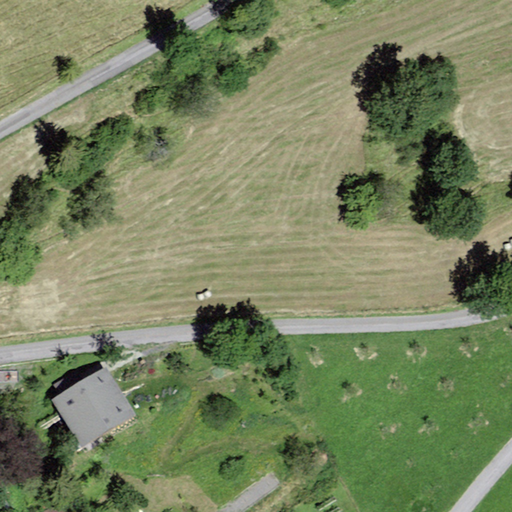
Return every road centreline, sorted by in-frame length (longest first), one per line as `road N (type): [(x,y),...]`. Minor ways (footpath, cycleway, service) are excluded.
road 1 (unclassified): [(0,353),(215,328),(449,322),(511,310)]
road 2 (unclassified): [(227,0),(0,130)]
